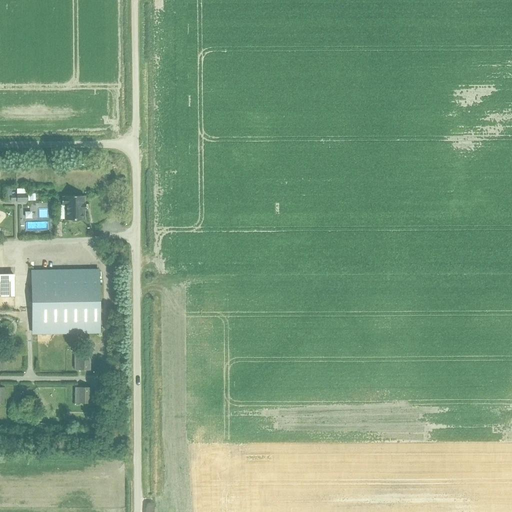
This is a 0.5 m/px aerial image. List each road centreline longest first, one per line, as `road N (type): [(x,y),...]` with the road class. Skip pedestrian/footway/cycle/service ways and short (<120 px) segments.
road 1 (unclassified): [(138,511),(136,143)]
road 2 (unclassified): [(136,143),(135,0)]
road 3 (unclassified): [(0,144),(136,143)]
